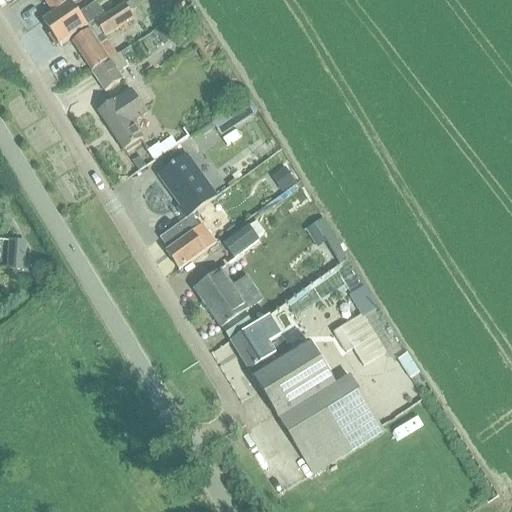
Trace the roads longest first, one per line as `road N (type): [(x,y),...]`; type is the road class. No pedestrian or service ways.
road 1 (residential): [(198,462),(236,408),(0,20)]
road 2 (tertiary): [(198,462),(0,133)]
